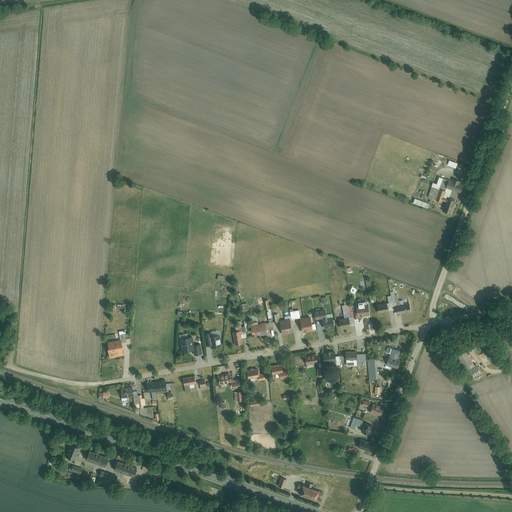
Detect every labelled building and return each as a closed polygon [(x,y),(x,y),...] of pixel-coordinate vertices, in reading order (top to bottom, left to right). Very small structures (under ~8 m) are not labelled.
[(460,192),(463,183),(440,176),(437,183),(434,183),(429,198),(446,203),(443,211),(453,215),(457,200),(449,198),(452,190),(460,192)] [(413,204),(428,209),(429,204),(415,199),(413,204)] [(396,301),(395,294),(394,291),(390,291),(391,295),(388,295),(388,303),(396,301)] [(396,301),(398,313),(411,311),(410,302),(404,303),(403,295),(399,296),(399,294),(395,294),(396,301)] [(358,309),(358,317),(364,316),(364,315),(371,315),(370,305),(366,305),(365,300),(359,300),(360,306),(357,306),(358,309)] [(354,317),(358,317),(358,309),(352,310),(352,302),(348,303),(351,316),(354,316),(354,317)] [(390,311),(388,303),(378,304),(379,312),(390,311)] [(316,319),(323,318),(324,329),(335,327),(334,318),(328,319),(326,308),(315,310),(316,319)] [(299,310),(290,311),(291,318),(300,317),(299,310)] [(300,318),(303,332),(314,330),(311,316),(300,318)] [(350,317),(339,318),(340,328),(351,326),(350,317)] [(255,332),(255,336),(268,334),(267,322),(251,325),(252,332),(255,332)] [(232,331),(234,344),(243,343),(241,330),(232,331)] [(211,331),(204,333),(206,345),(212,344),(212,347),(222,345),(220,333),(212,334),(211,331)] [(508,357),(511,356),(511,343),(509,332),(502,334),(508,357)] [(180,337),(182,351),(194,349),(192,336),(180,337)] [(108,341),(110,357),(124,355),(122,342),(122,339),(121,339),(108,341)] [(194,344),(195,354),(202,353),(201,343),(194,344)] [(401,362),(397,361),(400,350),(392,347),(387,365),(398,368),(401,362)] [(337,359),(337,364),(341,364),(340,355),(336,355),(336,350),(331,351),(331,350),(327,350),(328,351),(324,352),(325,361),(337,359)] [(479,371),(466,350),(458,355),(472,376),(479,371)] [(346,351),(347,366),(357,366),(357,351),(346,351)] [(305,354),(306,364),(318,362),(317,353),(305,354)] [(365,354),(357,355),(357,366),(361,366),(361,362),(365,362),(365,354)] [(368,368),(369,381),(376,380),(375,360),(368,360),(368,363),(368,368)] [(280,373),(281,379),(289,378),(288,369),(283,369),(282,363),(272,365),(273,374),(280,373)] [(249,379),(259,377),(260,380),(266,379),(265,373),(259,374),(258,368),(247,369),(249,379)] [(218,375),(220,384),(231,382),(231,387),(240,386),(239,378),(231,379),(230,373),(218,375)] [(183,377),(185,392),(191,391),(191,387),(195,387),(194,383),(197,383),(196,376),(183,377)] [(147,381),(149,392),(152,391),(156,391),(164,390),(167,390),(166,379),(147,381)] [(120,388),(121,397),(134,396),(133,387),(120,388)] [(235,392),(235,401),(245,400),(245,391),(235,392)] [(364,401),(362,405),(372,409),(374,404),(364,401)] [(374,404),(371,413),(381,416),(384,407),(374,404)] [(363,428),(362,432),(370,435),(373,426),(365,424),(366,422),(353,418),(351,425),(363,428)] [(362,438),(359,447),(369,450),(372,442),(362,438)] [(81,447),(71,443),(66,455),(76,459),(81,447)] [(89,450),(86,459),(106,466),(109,457),(89,450)] [(137,466),(117,459),(114,467),(133,475),(137,466)] [(83,469),(73,466),(71,471),(81,474),(83,469)] [(116,476),(102,471),(100,477),(113,482),(116,476)] [(282,476),(279,486),(284,487),(287,478),(282,476)] [(307,484),(299,482),(298,487),(302,488),(300,494),(317,499),(318,494),(322,495),(323,492),(320,491),(321,488),(312,486),(313,483),(309,481),(307,484)]
